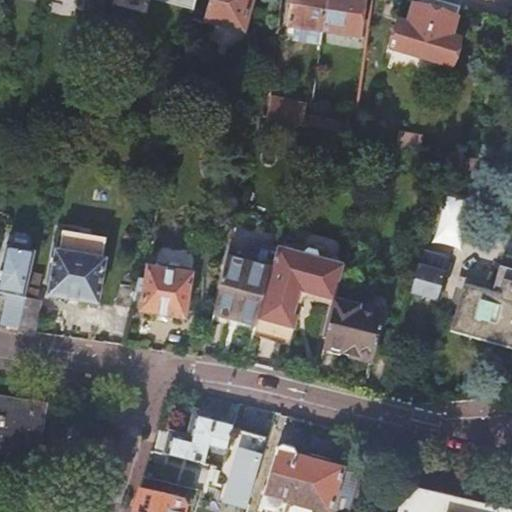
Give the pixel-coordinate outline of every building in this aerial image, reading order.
[(153,0),(191,9),(190,10),(193,11),(195,0),(153,0)] [(249,0),(209,0),(204,21),(208,22),(209,24),(219,27),(223,25),(242,30),(245,18),(247,18),(248,12),(247,12),(249,0)] [(323,31),(327,0),(292,0),(289,25),(323,31)] [(363,0),(327,0),(323,31),(359,36),(363,0)] [(437,1),(434,0),(414,0),(407,25),(398,22),(390,49),(421,59),(437,1)] [(437,1),(421,59),(451,68),(459,41),(451,38),(460,8),(450,5),(437,1)] [(36,45),(38,35),(24,32),(21,42),(36,45)] [(271,97),(266,116),(266,118),(301,126),(306,104),(271,97)] [(310,114),(308,127),(328,132),(330,119),(311,115),(310,114)] [(386,133),(384,141),(409,146),(410,138),(386,133)] [(464,242),(466,197),(444,196),(441,241),(464,242)] [(64,232),(60,252),(56,251),(48,296),(97,305),(105,260),(101,259),(104,240),(64,232)] [(285,250),(335,262),(335,260),(335,259),(334,257),(334,255),(333,254),(331,253),(330,252),(329,251),(295,243),(293,243),(291,243),(290,244),(288,245),(287,246),(286,247),(285,249),(285,250)] [(17,330),(34,252),(6,246),(0,274),(0,293),(13,296),(7,329),(17,330)] [(285,250),(276,248),(256,323),(252,338),(290,347),(298,316),(294,315),(300,292),(319,296),(318,301),(334,305),(335,301),(344,264),(335,262),(285,250)] [(450,264),(422,255),(411,294),(440,302),(450,264)] [(148,268),(142,266),(139,279),(145,281),(148,268)] [(457,319),(454,328),(511,345),(511,269),(502,267),(494,295),(467,288),(470,279),(467,278),(456,319),(457,319)] [(193,276),(148,268),(145,281),(143,294),(140,312),(185,320),(193,276)] [(294,315),(298,316),(301,302),(307,299),(318,301),(319,296),(300,292),(294,315)] [(136,293),(131,310),(140,312),(143,294),(136,293)] [(334,305),(323,350),(372,363),(374,355),(392,359),(404,318),(335,301),(334,305)] [(220,305),(211,344),(248,354),(252,338),(256,323),(224,314),(226,306),(220,305)] [(43,422),(46,404),(0,396),(0,455),(18,459),(19,455),(37,458),(41,437),(43,437),(45,422),(43,422)] [(197,511),(245,511),(248,503),(271,422),(236,413),(233,421),(224,453),(220,468),(205,464),(165,454),(151,451),(143,477),(187,488),(203,493),(197,511)] [(170,434),(165,454),(205,464),(208,449),(224,453),(233,421),(194,413),(188,438),(170,434)] [(276,448),(261,501),(263,506),(275,510),(280,506),(282,501),(318,511),(347,511),(360,467),(344,462),(342,469),(296,455),(297,454),(292,448),(282,445),(276,448)] [(507,511),(406,489),(400,511),(507,511)] [(140,491),(133,511),(184,511),(186,506),(183,501),(140,491)]
